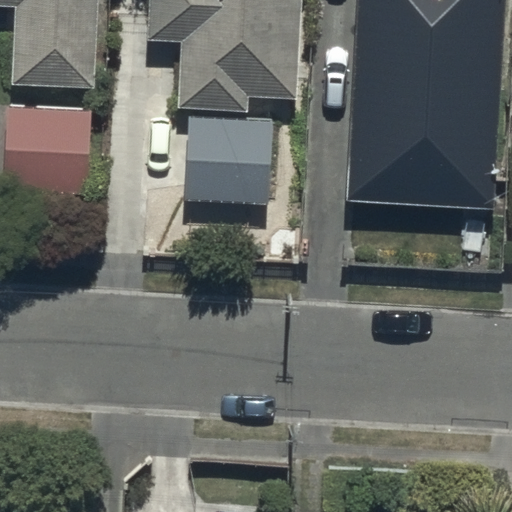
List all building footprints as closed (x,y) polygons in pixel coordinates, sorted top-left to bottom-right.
[(100,0),(0,0),(0,5),(17,6),(13,84),(96,88),(100,0)] [(299,100),(302,0),(150,0),(149,40),(182,41),(179,110),(247,112),(248,98),(299,100)] [(361,0),(348,200),(496,209),(508,0),(361,0)] [(8,106),(5,187),(87,192),(91,111),(8,106)] [(186,119),(183,199),(270,203),(273,123),(186,119)]
